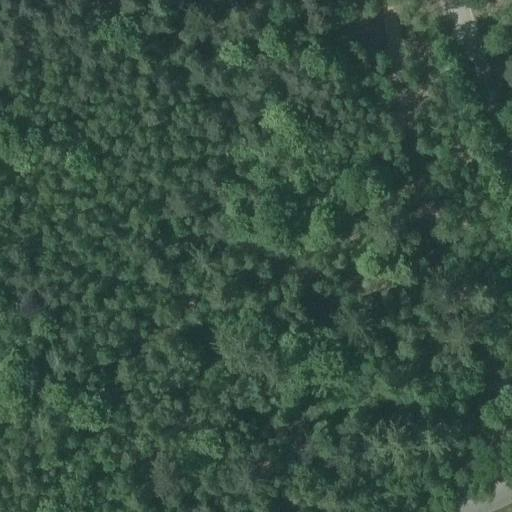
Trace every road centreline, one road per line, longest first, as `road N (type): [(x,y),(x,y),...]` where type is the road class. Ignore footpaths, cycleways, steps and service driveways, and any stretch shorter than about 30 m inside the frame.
road 1 (unknown): [(404,0),(511,365)]
road 2 (unknown): [(511,395),(486,441),(438,476),(347,511)]
road 3 (unclassified): [(511,175),(457,0)]
